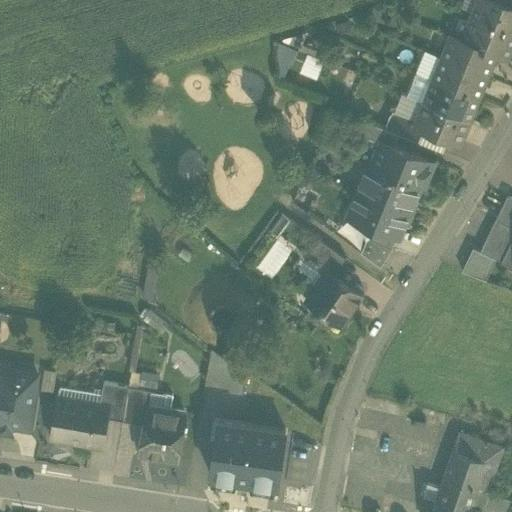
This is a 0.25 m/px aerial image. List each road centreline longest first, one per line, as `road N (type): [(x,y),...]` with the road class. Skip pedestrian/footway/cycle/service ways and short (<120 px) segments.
road 1 (residential): [(323,511),(365,358),(492,162)]
road 2 (secondary): [(181,511),(0,483)]
